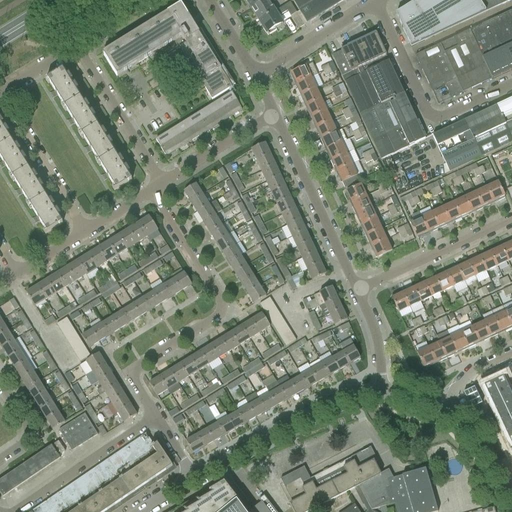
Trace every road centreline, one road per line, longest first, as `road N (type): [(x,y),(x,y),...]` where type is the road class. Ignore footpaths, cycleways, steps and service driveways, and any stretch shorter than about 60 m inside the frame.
road 1 (residential): [(154,420),(128,373),(214,318),(220,301),(151,189)]
road 2 (unclassified): [(511,89),(447,119),(428,118),(376,4)]
road 3 (tertiary): [(192,480),(333,404),(382,391)]
road 4 (residential): [(355,292),(272,117)]
road 5 (residential): [(355,292),(511,220)]
road 6 (residential): [(161,184),(77,45)]
road 7 (unclassified): [(20,511),(154,420)]
road 8 (residential): [(84,232),(0,95)]
road 9 (unclassified): [(256,77),(376,4)]
road 10 (residential): [(161,184),(272,117)]
